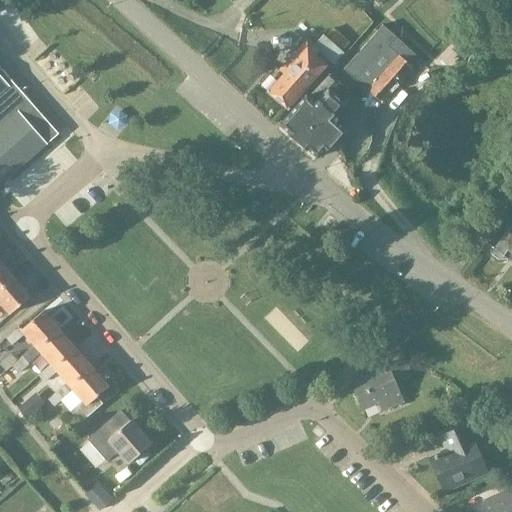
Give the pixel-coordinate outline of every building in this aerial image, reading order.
[(383,24),(342,70),(381,104),(413,70),(387,46),(396,36),(385,26),(383,24)] [(315,55),(317,53),(332,65),(342,52),(322,35),(313,45),(307,39),(279,70),(283,74),(267,92),(286,110),(326,65),(315,55)] [(0,69),(0,186),(58,135),(0,69)] [(308,97),(280,125),(289,134),(288,135),(306,151),(307,150),(316,159),(323,153),(324,154),(345,133),(334,123),(348,109),(344,105),(351,98),(327,76),(308,97)] [(112,114),(110,121),(115,127),(122,125),(124,118),(119,113),(112,114)] [(511,214),(488,245),(490,253),(498,259),(506,259),(507,258),(511,261),(511,214)] [(0,290),(14,279),(0,262),(0,290)] [(29,297),(14,279),(0,290),(0,305),(8,315),(29,297)] [(18,328),(5,337),(11,345),(24,334),(34,346),(37,349),(58,331),(42,312),(21,331),(18,328)] [(34,346),(21,357),(24,360),(27,363),(40,353),(50,365),(53,368),(75,350),(58,331),(37,349),(34,346)] [(386,369),(351,384),(363,410),(379,403),(382,411),(402,402),(391,376),(408,368),(399,346),(379,354),(386,369)] [(50,365),(37,376),(40,379),(43,383),(56,372),(67,383),(69,386),(91,368),(75,350),(53,368),(50,365)] [(67,383),(47,400),(49,403),(52,407),(73,390),(82,401),(69,412),(79,424),(102,404),(97,397),(108,388),(91,368),(69,386),(67,383)] [(17,409),(26,419),(44,404),(35,393),(17,409)] [(92,434),(86,440),(106,462),(111,457),(117,451),(128,465),(151,445),(136,428),(130,421),(129,422),(120,412),(119,410),(92,434)] [(447,452),(428,460),(443,494),(487,474),(466,426),(441,438),(447,452)] [(361,497),(371,485),(362,478),(353,491),(361,497)] [(98,482),(84,494),(98,511),(112,500),(98,482)] [(511,511),(511,490),(511,489),(485,501),(490,511),(511,511)]
